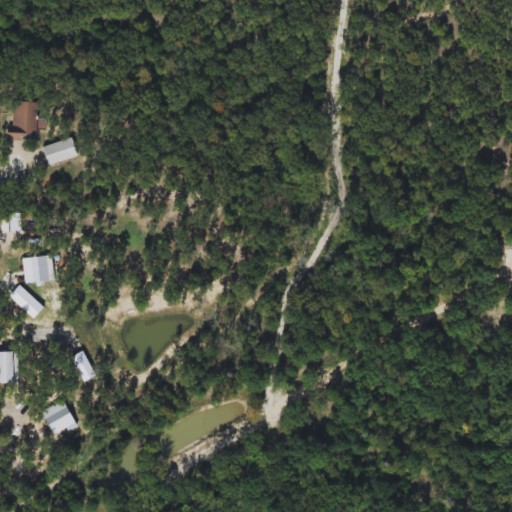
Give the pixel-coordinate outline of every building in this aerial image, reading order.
[(35,102),(35,139),(9,139),(9,102),(35,102)] [(39,146),(69,138),(74,157),(44,165),(39,146)] [(104,366),(84,383),(67,363),(87,346),(104,366)] [(0,351),(16,351),(17,382),(0,382),(0,351)] [(37,411),(20,429),(2,412),(19,393),(37,411)]
